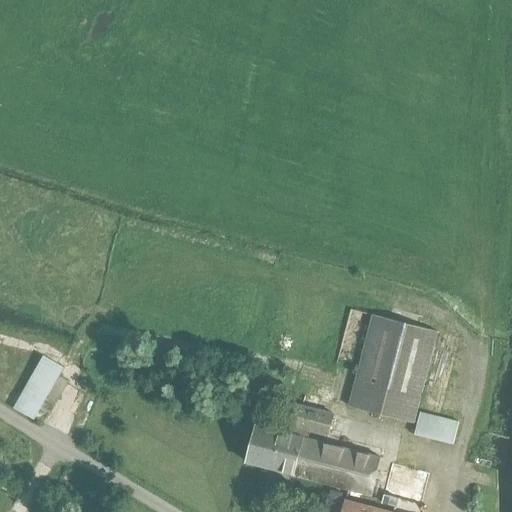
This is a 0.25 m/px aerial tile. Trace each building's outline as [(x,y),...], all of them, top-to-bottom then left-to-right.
[(372,315),(349,407),(413,423),(437,331),(372,315)] [(48,416),(37,410),(62,367),(42,356),(12,408),(32,420),(42,425),(48,416)] [(304,405),(293,403),(287,426),(293,427),(291,435),(256,425),(246,462),(371,494),(380,458),(307,439),(310,431),(329,437),(335,414),(326,411),(332,390),(309,384),(304,405)] [(414,436),(453,445),(459,421),(420,412),(414,436)] [(164,445),(173,449),(181,433),(172,429),(164,445)] [(392,462),(381,502),(396,506),(398,499),(421,505),(431,473),(392,462)] [(341,511),(390,511),(391,511),(345,499),(341,511)]
